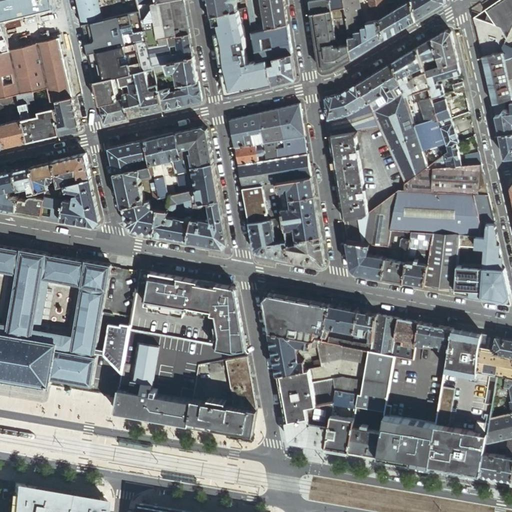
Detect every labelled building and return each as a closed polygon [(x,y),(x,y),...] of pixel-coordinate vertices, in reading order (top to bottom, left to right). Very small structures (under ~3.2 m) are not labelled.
[(51,0),(0,0),(0,21),(4,20),(53,8),(51,0)] [(104,19),(99,0),(77,0),(83,24),(104,19)] [(190,32),(184,0),(170,0),(156,3),(139,6),(140,10),(147,39),(136,42),(143,70),(154,68),(153,64),(166,61),(175,60),(174,53),(172,54),(169,36),(176,35),(190,32)] [(209,0),(213,15),(239,10),(239,9),(238,6),(237,1),(237,0),(209,0)] [(241,0),(242,2),(238,6),(239,9),(247,7),(246,0),(241,0)] [(267,28),(262,0),(249,0),(248,0),(253,31),(267,28)] [(289,24),(285,0),(262,0),(267,28),(267,29),(289,24)] [(345,7),(344,0),(311,0),(313,13),(318,12),(325,11),(345,7)] [(344,0),(345,7),(349,33),(364,30),(363,26),(358,0),(344,0)] [(377,0),(370,0),(372,11),(372,12),(375,12),(379,11),(377,0)] [(377,0),(381,18),(388,14),(388,8),(386,0),(377,0)] [(412,0),(407,3),(397,9),(401,29),(417,20),(413,0),(412,0)] [(446,3),(445,0),(413,0),(417,20),(446,3)] [(511,0),(506,0),(495,8),(505,39),(511,58),(511,57),(511,0)] [(349,33),(345,7),(325,11),(329,37),(341,36),(341,40),(343,39),(347,62),(353,58),(349,33)] [(253,32),(248,8),(239,10),(213,15),(218,45),(237,40),(254,37),(253,32)] [(481,46),(505,39),(495,8),(487,13),(489,16),(485,23),(475,17),(474,18),(481,46)] [(401,29),(397,9),(393,11),(388,14),(381,18),(380,19),(384,40),(401,29)] [(140,10),(104,19),(83,24),(89,53),(136,42),(147,39),(140,10)] [(335,69),(347,62),(343,39),(341,40),(341,36),(329,37),(325,11),(318,12),(319,18),(313,19),(321,69),(326,72),(335,69)] [(369,26),(363,26),(364,30),(349,33),(353,58),(384,40),(380,19),(378,19),(368,21),(369,26)] [(4,20),(0,21),(0,51),(10,49),(4,20)] [(258,61),(264,60),(268,59),(275,57),(294,53),(289,24),(267,29),(253,32),(254,37),(258,61)] [(449,30),(434,39),(438,56),(440,61),(442,61),(443,62),(441,64),(442,67),(459,61),(452,32),(449,30)] [(195,56),(190,32),(176,35),(169,36),(172,54),(174,53),(175,60),(195,56)] [(258,61),(254,37),(237,40),(239,50),(250,47),(251,54),(240,56),(242,65),(246,64),(254,62),(258,61)] [(73,95),(60,38),(38,43),(48,86),(50,98),(51,100),(57,99),(73,95)] [(438,56),(434,39),(420,47),(424,61),(438,56)] [(511,58),(505,39),(481,46),(485,66),(511,58)] [(237,40),(218,45),(222,69),(239,66),(242,65),(240,56),(237,57),(236,51),(239,50),(237,40)] [(136,42),(89,53),(96,81),(116,76),(119,75),(137,72),(143,70),(136,42)] [(48,86),(38,43),(10,49),(0,51),(0,97),(17,93),(48,86)] [(424,61),(420,47),(401,59),(407,75),(415,71),(416,73),(420,72),(419,69),(424,67),(425,67),(424,61)] [(297,78),(294,53),(275,57),(276,63),(270,64),(274,84),(297,78)] [(195,56),(175,60),(166,61),(169,72),(175,71),(176,74),(177,78),(178,84),(178,85),(182,84),(199,80),(195,56)] [(440,61),(438,56),(424,61),(426,65),(439,62),(440,61)] [(511,57),(511,58),(485,66),(494,105),(504,102),(511,99),(511,98),(511,57)] [(252,89),(274,84),(270,64),(268,59),(264,60),(265,66),(264,68),(257,70),(255,69),(254,62),(246,64),(248,72),(252,89)] [(407,75),(401,59),(395,62),(402,83),(406,96),(414,93),(412,88),(411,88),(408,78),(407,75)] [(169,72),(166,61),(153,64),(154,68),(159,89),(169,87),(172,87),(172,86),(170,79),(169,72)] [(462,73),(459,61),(442,67),(440,67),(427,71),(426,72),(431,88),(434,98),(445,94),(447,93),(444,85),(441,86),(440,80),(462,73)] [(402,83),(395,62),(358,84),(369,103),(386,93),(389,99),(398,95),(394,88),(402,83)] [(427,71),(440,67),(439,62),(426,65),(427,71)] [(239,66),(222,69),(227,95),(252,89),(248,72),(245,73),(240,71),(239,66)] [(408,78),(426,72),(424,67),(419,69),(420,72),(416,73),(415,71),(407,75),(408,78)] [(154,68),(143,70),(137,72),(146,114),(163,110),(159,89),(154,68)] [(146,114),(137,72),(119,75),(121,81),(121,83),(122,85),(129,83),(132,94),(124,95),(125,98),(129,117),(146,114)] [(431,88),(426,72),(408,78),(411,88),(412,88),(414,93),(431,88)] [(116,76),(96,81),(101,104),(117,100),(116,95),(116,94),(119,93),(117,84),(117,82),(116,76)] [(174,78),(170,79),(172,86),(178,84),(177,78),(174,78)] [(203,100),(199,80),(182,84),(183,89),(178,90),(175,91),(176,98),(174,98),(176,107),(203,100)] [(464,81),(452,85),(454,91),(465,87),(464,81)] [(406,96),(402,83),(394,88),(398,95),(389,99),(386,93),(369,103),(370,104),(380,127),(406,183),(424,170),(429,166),(418,131),(406,96)] [(369,103),(358,84),(344,93),(326,97),(329,119),(347,117),(370,104),(369,103)] [(29,103),(50,98),(48,86),(17,93),(20,105),(29,103)] [(169,87),(159,89),(163,110),(176,107),(174,98),(176,98),(175,91),(170,92),(170,89),(170,88),(169,87)] [(20,108),(20,105),(17,93),(0,97),(0,113),(1,111),(0,105),(0,103),(9,102),(11,110),(15,109),(20,108)] [(445,94),(434,98),(435,103),(447,99),(445,94)] [(80,129),(73,95),(57,99),(59,108),(61,108),(64,107),(65,111),(62,111),(59,112),(59,115),(60,119),(58,120),(57,120),(60,134),(80,129)] [(117,100),(101,104),(105,123),(129,117),(125,98),(117,100)] [(435,103),(434,98),(433,98),(429,99),(421,102),(428,128),(442,123),(441,123),(435,103)] [(447,99),(435,103),(441,123),(453,119),(447,99)] [(504,102),(494,105),(497,115),(501,115),(505,110),(504,105),(504,102)] [(28,141),(60,134),(57,120),(55,108),(40,111),(41,115),(32,117),(29,103),(20,105),(20,108),(23,119),(28,141)] [(264,143),(307,136),(301,103),(232,120),(236,147),(257,144),(264,143)] [(347,117),(329,119),(331,134),(334,134),(356,130),(380,127),(370,104),(347,117)] [(501,134),(511,132),(511,111),(511,112),(510,111),(509,110),(508,110),(505,110),(501,115),(497,115),(501,134)] [(453,119),(441,123),(442,123),(443,127),(454,123),(453,118),(453,119)] [(0,131),(3,147),(28,141),(23,119),(18,120),(2,124),(0,123),(0,131)] [(442,123),(428,128),(418,131),(429,166),(439,160),(446,154),(450,151),(449,146),(443,127),(442,123)] [(454,123),(443,127),(449,146),(458,143),(460,142),(454,123)] [(202,126),(178,132),(182,149),(183,149),(191,147),(192,152),(190,152),(192,166),(193,166),(214,163),(207,129),(202,126)] [(334,134),(331,134),(345,219),(365,216),(369,212),(356,130),(334,134)] [(182,149),(178,132),(147,139),(151,158),(152,163),(161,161),(167,160),(167,162),(172,161),(172,159),(175,158),(184,156),(182,149)] [(506,158),(511,156),(511,132),(501,134),(506,158)] [(309,153),(307,136),(264,143),(267,159),(309,153)] [(151,158),(147,139),(110,148),(116,172),(134,168),(133,162),(151,158)] [(458,143),(449,146),(450,151),(446,154),(449,167),(463,166),(458,143)] [(236,147),(240,164),(260,161),(259,156),(263,155),(265,155),(266,153),(266,151),(265,150),(264,149),(263,149),(258,150),(257,144),(236,147)] [(191,147),(183,149),(187,167),(192,166),(190,152),(192,152),(191,147)] [(482,163),(480,152),(466,154),(467,165),(475,164),(482,163)] [(85,153),(54,160),(57,175),(58,180),(59,184),(59,185),(60,185),(66,183),(70,183),(70,182),(69,178),(76,176),(77,180),(78,181),(91,178),(85,153)] [(313,176),(309,153),(267,159),(260,161),(240,164),(244,187),(278,182),(313,176)] [(449,167),(446,154),(439,160),(439,169),(449,167)] [(186,167),(184,156),(175,158),(178,174),(187,172),(186,167)] [(57,175),(54,160),(32,166),(37,190),(47,188),(50,187),(48,182),(50,182),(52,182),(53,181),(55,179),(55,178),(55,176),(57,175)] [(164,177),(161,161),(152,163),(155,173),(156,179),(164,177)] [(134,168),(116,172),(123,206),(145,201),(141,184),(139,185),(138,182),(141,181),(139,175),(142,175),(144,176),(155,173),(152,163),(134,168)] [(220,200),(214,163),(193,166),(193,167),(193,169),(195,180),(197,191),(200,203),(208,201),(220,200)] [(463,166),(449,167),(439,169),(424,170),(406,183),(407,191),(482,195),(490,195),(482,163),(475,164),(463,166)] [(37,190),(32,166),(15,170),(19,187),(19,189),(29,186),(30,192),(34,191),(37,190)] [(19,187),(15,170),(0,173),(0,206),(17,210),(19,197),(14,196),(12,196),(9,193),(8,189),(12,189),(19,187)] [(191,189),(188,175),(178,177),(181,191),(191,189)] [(316,194),(313,176),(278,182),(279,191),(286,190),(288,186),(289,186),(292,198),(316,194)] [(160,197),(169,195),(164,177),(156,179),(160,197)] [(100,220),(91,178),(78,181),(70,183),(66,183),(67,186),(68,188),(73,189),(79,190),(80,192),(75,194),(74,199),(69,198),(66,198),(62,218),(96,224),(100,220)] [(277,183),(264,185),(266,195),(278,193),(277,183)] [(264,185),(244,188),(250,221),(270,218),(266,195),(264,185)] [(286,190),(279,191),(281,200),(292,198),(289,186),(288,186),(286,190)] [(42,214),(62,218),(66,198),(65,198),(57,196),(57,194),(50,188),(50,187),(47,188),(42,214)] [(47,188),(37,190),(34,191),(34,195),(31,195),(29,196),(27,198),(27,199),(19,197),(17,210),(42,214),(47,188)] [(57,196),(65,198),(66,191),(50,188),(57,194),(57,196)] [(192,189),(191,190),(171,195),(169,205),(177,204),(185,202),(194,200),(192,189)] [(482,195),(407,191),(400,191),(397,193),(391,230),(392,230),(412,232),(434,233),(460,235),(487,236),(487,221),(496,221),(491,202),(484,203),(482,195)] [(266,195),(270,218),(282,216),(278,193),(266,195)] [(391,230),(397,193),(369,212),(365,216),(345,219),(348,241),(371,244),(389,246),(390,237),(391,230)] [(322,236),(316,194),(292,198),(294,210),(292,210),(288,207),(282,208),(284,217),(286,229),(286,231),(295,229),(297,242),(322,236)] [(490,195),(482,195),(484,203),(491,202),(490,195)] [(294,210),(292,198),(281,200),(282,208),(288,207),(292,210),(294,210)] [(145,201),(123,206),(128,226),(133,231),(154,234),(158,209),(156,209),(152,208),(150,199),(145,201)] [(195,204),(194,200),(185,202),(187,212),(190,212),(193,213),(194,211),(195,204)] [(228,243),(220,200),(208,201),(210,211),(212,218),(211,220),(202,219),(200,218),(200,220),(197,219),(193,219),(192,220),(189,240),(225,247),(228,243)] [(210,211),(208,201),(200,203),(195,204),(194,211),(199,212),(210,211)] [(158,209),(154,234),(164,236),(167,216),(168,211),(163,210),(158,209)] [(164,236),(189,240),(192,220),(189,220),(186,219),(167,216),(164,236)] [(286,229),(284,217),(274,218),(276,231),(279,231),(283,230),(286,229)] [(291,259),(288,244),(287,238),(281,239),(277,240),(276,234),(276,231),(274,218),(250,222),(255,249),(260,254),(291,259)] [(458,265),(506,269),(496,221),(487,221),(487,236),(460,235),(458,265)] [(412,232),(392,230),(391,237),(395,237),(400,238),(403,235),(407,236),(406,238),(411,239),(412,232)] [(431,250),(434,233),(412,232),(411,239),(410,247),(411,247),(430,250),(431,250)] [(458,265),(460,235),(434,233),(431,250),(429,264),(425,285),(456,291),(458,265)] [(326,261),(322,236),(297,242),(288,244),(291,259),(322,265),(326,261)] [(410,247),(411,239),(406,238),(404,238),(402,240),(398,260),(408,261),(408,260),(410,247)] [(371,244),(348,241),(353,268),(355,272),(384,277),(387,258),(387,257),(370,253),(371,244)] [(86,261),(48,254),(48,253),(22,248),(22,249),(0,245),(0,377),(7,379),(8,377),(18,379),(18,381),(47,386),(50,387),(51,386),(52,378),(93,385),(98,356),(96,355),(106,290),(108,290),(112,265),(86,260),(86,261)] [(409,260),(428,264),(430,250),(411,247),(409,260)] [(387,258),(384,277),(404,281),(408,261),(398,260),(390,258),(388,258),(387,258)] [(404,281),(425,285),(429,264),(428,264),(409,260),(408,260),(408,261),(404,281)] [(506,269),(458,265),(456,291),(483,296),(496,298),(496,297),(501,297),(511,298),(511,294),(508,275),(506,269)] [(148,288),(151,272),(140,270),(138,286),(148,288)] [(247,349),(236,287),(151,272),(148,288),(145,303),(212,315),(218,346),(234,352),(247,349)] [(263,298),(269,331),(314,339),(315,334),(315,330),(319,331),(325,332),(326,326),(330,305),(269,293),(263,298)] [(359,310),(330,305),(326,326),(332,327),(355,332),(359,310)] [(378,314),(359,310),(355,332),(358,332),(361,333),(370,335),(373,335),(374,336),(375,329),(378,314)] [(399,318),(378,314),(375,329),(392,332),(396,333),(399,318)] [(420,322),(399,318),(396,333),(393,355),(395,356),(414,359),(416,344),(420,322)] [(453,328),(420,322),(416,344),(449,350),(453,328)] [(481,349),(484,334),(453,328),(449,350),(446,368),(455,369),(454,372),(479,376),(479,372),(481,349)] [(314,339),(269,331),(277,376),(304,371),(302,361),(300,361),(297,344),(300,344),(301,347),(313,348),(320,347),(319,341),(314,339)] [(494,352),(497,337),(484,334),(481,349),(494,352)] [(330,337),(329,343),(352,347),(353,342),(330,337)] [(511,339),(497,337),(494,352),(511,355),(511,339)] [(140,343),(129,341),(127,349),(135,350),(138,350),(140,343)] [(329,343),(319,341),(320,347),(322,361),(322,364),(341,361),(367,365),(370,351),(353,347),(352,347),(329,343)] [(354,342),(353,347),(370,351),(371,351),(371,345),(354,342)] [(121,387),(120,389),(151,394),(153,384),(159,350),(160,346),(140,343),(138,350),(135,366),(125,364),(121,387)] [(449,350),(416,344),(414,359),(395,356),(389,392),(441,400),(446,368),(449,350)] [(127,349),(126,358),(134,359),(135,350),(127,349)] [(481,349),(479,372),(499,376),(507,377),(511,378),(511,355),(494,352),(481,349)] [(159,350),(153,384),(160,385),(166,351),(159,350)] [(371,351),(370,351),(367,365),(364,383),(362,395),(360,394),(358,406),(386,411),(389,392),(395,356),(393,355),(388,354),(371,351)] [(193,402),(189,424),(254,435),(258,411),(248,356),(228,360),(229,369),(235,400),(234,406),(226,404),(227,401),(210,397),(210,402),(193,399),(193,402)] [(229,369),(228,360),(210,363),(212,372),(229,369)] [(304,371),(277,376),(286,422),(309,418),(307,408),(317,406),(312,384),(310,370),(304,371)] [(507,377),(499,376),(495,399),(498,399),(511,396),(511,392),(511,391),(511,390),(511,387),(505,387),(507,377)] [(362,395),(364,383),(341,379),(312,384),(317,406),(334,403),(336,390),(360,394),(362,395)] [(153,384),(151,394),(158,395),(159,389),(160,385),(153,384)] [(112,385),(111,397),(119,398),(120,389),(121,387),(112,385)] [(151,394),(120,389),(119,398),(117,411),(189,424),(193,402),(172,398),(158,395),(151,394)] [(159,389),(158,395),(172,398),(173,391),(159,389)] [(357,408),(358,406),(360,394),(336,390),(334,403),(334,405),(357,408)] [(441,400),(389,392),(386,411),(383,432),(382,433),(434,442),(437,423),(441,400)] [(498,399),(495,399),(492,417),(511,412),(511,408),(497,411),(498,399)] [(309,418),(286,422),(288,437),(294,442),(327,447),(332,415),(333,413),(334,405),(334,403),(317,406),(307,408),(309,418)] [(511,412),(492,417),(489,431),(488,437),(488,442),(510,437),(511,436),(511,412)] [(327,447),(350,451),(354,426),(355,419),(336,416),(332,415),(327,447)] [(434,442),(430,465),(482,474),(486,451),(488,442),(488,437),(483,436),(484,430),(437,423),(434,442)] [(350,451),(378,456),(382,433),(383,432),(368,429),(369,426),(362,424),(361,428),(355,427),(354,426),(350,451)] [(378,456),(430,465),(434,442),(382,433),(378,456)] [(508,450),(510,438),(504,439),(500,440),(499,449),(508,450)] [(488,442),(487,451),(498,453),(499,449),(500,440),(488,442)] [(486,451),(482,474),(494,476),(501,478),(511,479),(511,456),(510,456),(504,455),(498,453),(487,451),(486,451)] [(12,511),(103,511),(105,498),(15,483),(12,511)]
